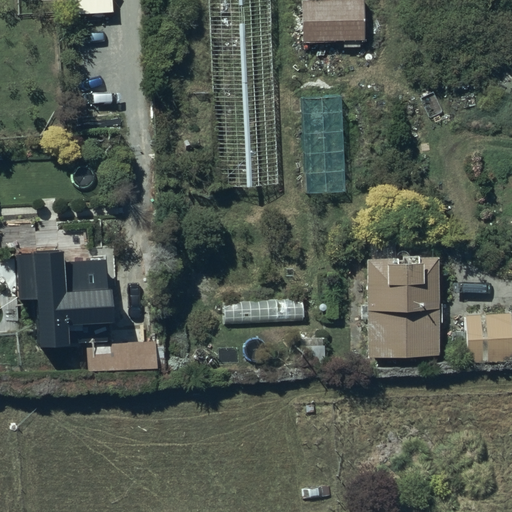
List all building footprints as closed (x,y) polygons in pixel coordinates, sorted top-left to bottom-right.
[(273,0),(207,0),(213,182),(280,179),(273,0)] [(372,22),(372,11),(364,11),(364,0),(301,0),(302,39),(364,38),(364,22),(372,22)] [(370,252),(366,252),(366,302),(361,302),(361,315),(367,315),(367,352),(439,351),(437,250),(420,251),(420,249),(396,249),(396,236),(370,236),(370,252)] [(88,365),(157,361),(155,322),(106,325),(102,254),(65,257),(64,243),(12,246),(15,289),(34,288),(37,339),(83,336),(83,343),(87,343),(88,365)] [(467,359),(511,356),(511,306),(463,310),(467,359)] [(325,341),(300,342),(300,363),(326,362),(325,341)]
